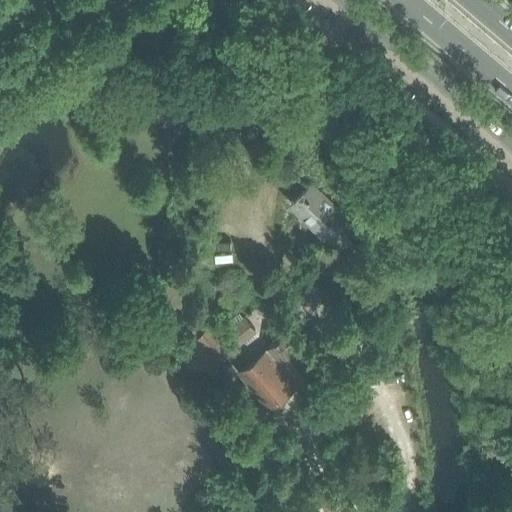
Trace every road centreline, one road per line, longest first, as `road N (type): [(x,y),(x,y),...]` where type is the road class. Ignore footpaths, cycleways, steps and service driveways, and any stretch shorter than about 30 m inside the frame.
road 1 (tertiary): [(346,0),(511,141)]
road 2 (primary): [(403,0),(511,92)]
